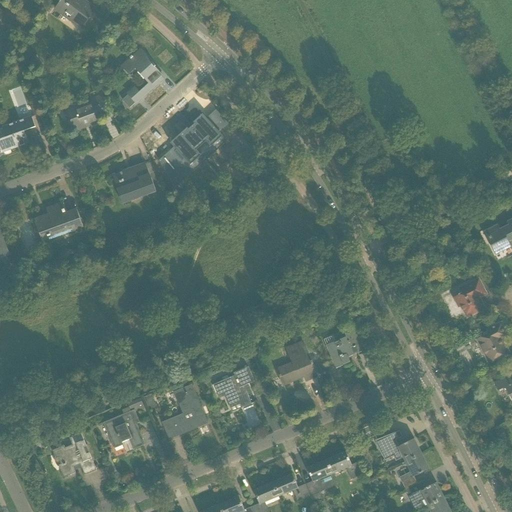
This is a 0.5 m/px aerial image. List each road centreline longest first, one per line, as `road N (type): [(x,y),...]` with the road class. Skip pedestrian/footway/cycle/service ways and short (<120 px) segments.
road 1 (residential): [(103,511),(419,371)]
road 2 (residential): [(0,191),(132,135),(218,59)]
road 3 (secondary): [(370,250),(313,152),(226,53)]
road 4 (secondary): [(218,59),(305,160),(361,256)]
road 5 (secondary): [(508,511),(429,366)]
road 6 (unclassified): [(370,250),(398,226),(511,172)]
road 7 (secondary): [(419,371),(491,511)]
road 8 (track): [(511,124),(451,0)]
road 9 (secondary): [(429,366),(370,250)]
road 10 (secondary): [(361,256),(419,371)]
